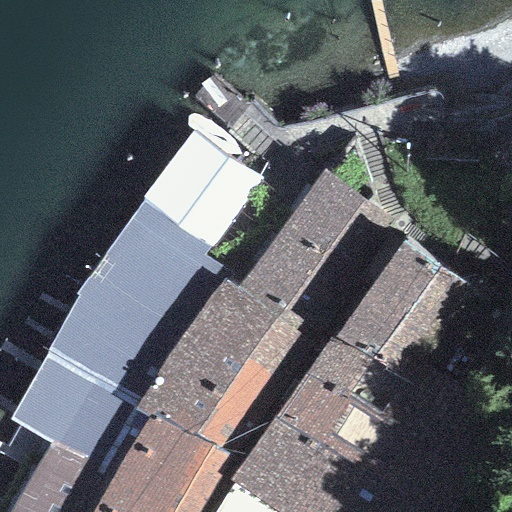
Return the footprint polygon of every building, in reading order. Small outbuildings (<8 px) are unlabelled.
[(478,131),(426,130),(425,158),(478,159),(478,131)] [(390,221),(320,171),(282,224),(351,274),(390,221)] [(351,274),(282,224),(236,290),(302,335),(307,339),(351,274)] [(401,241),(371,283),(461,337),(486,295),(401,241)] [(131,410),(145,419),(228,456),(302,335),(236,290),(223,281),(131,410)] [(461,337),(371,283),(333,338),(424,396),(461,337)] [(424,396),(333,338),(329,335),(232,484),(275,511),(375,511),(443,409),(424,396)] [(109,480),(51,443),(10,511),(197,511),(228,456),(145,419),(109,480)] [(275,511),(232,484),(215,511),(275,511)]
